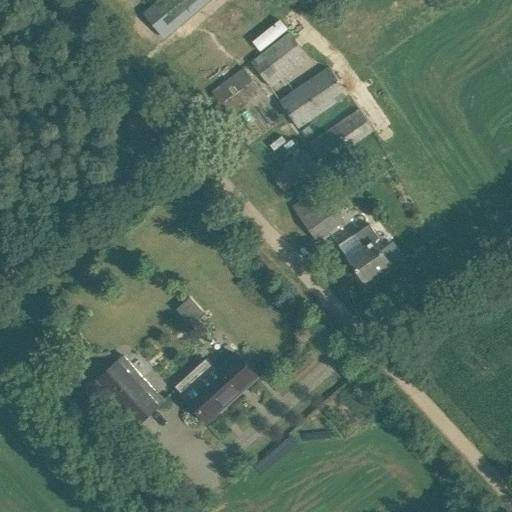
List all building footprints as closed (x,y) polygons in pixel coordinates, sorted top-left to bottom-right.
[(159,0),(144,12),(165,37),(208,0),(159,0)] [(251,61),(271,87),(309,58),(289,32),(251,61)] [(212,91),(231,116),(262,92),(242,67),(212,91)] [(282,101),(299,126),(348,92),(332,67),(282,101)] [(312,143),(325,163),(374,130),(360,110),(312,143)] [(272,174),(284,190),(315,170),(305,152),(272,174)] [(293,206),(317,240),(343,221),(319,187),(293,206)] [(349,257),(365,281),(390,263),(375,240),(380,237),(370,223),(355,233),(364,246),(349,257)] [(205,313),(190,296),(176,309),(192,326),(205,313)] [(177,387),(208,421),(257,376),(235,353),(216,370),(208,360),(177,387)] [(161,405),(119,358),(96,379),(138,426),(161,405)]
